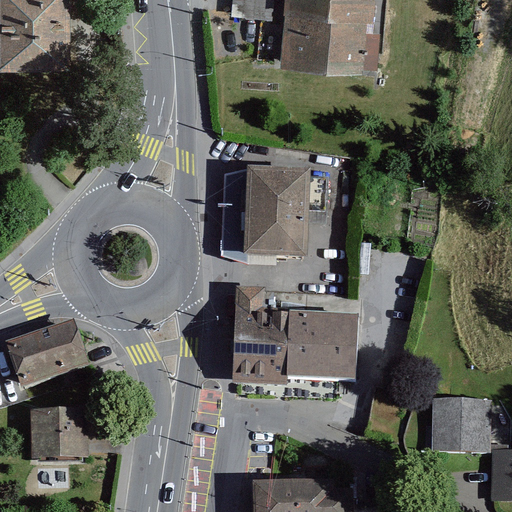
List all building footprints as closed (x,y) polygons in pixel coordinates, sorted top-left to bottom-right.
[(0,0),(0,62),(70,62),(70,0),(0,0)] [(234,0),(233,12),(255,14),(256,0),(234,0)] [(285,0),(279,63),(362,71),(362,65),(377,67),(380,31),(373,30),(375,0),(285,0)] [(249,258),(244,258),(245,248),(247,170),(225,176),(222,258),(248,266),(276,267),(277,259),(249,258)] [(310,172),(247,170),(245,248),(244,258),(249,258),(277,259),(308,260),(310,172)] [(359,275),(369,276),(371,244),(361,244),(359,275)] [(265,291),(236,290),(232,387),(287,389),(287,381),(354,383),(356,319),(274,316),(274,309),(265,308),(265,291)] [(90,368),(75,323),(7,346),(22,391),(90,368)] [(412,395),(380,390),(371,440),(403,446),(412,395)] [(496,404),(433,403),(432,456),(495,457),(496,404)] [(87,409),(29,411),(31,462),(89,460),(87,409)] [(511,455),(497,456),(496,504),(511,504),(511,455)] [(334,481),(252,484),(252,511),(380,511),(381,507),(353,506),(353,490),(334,490),(334,481)]
